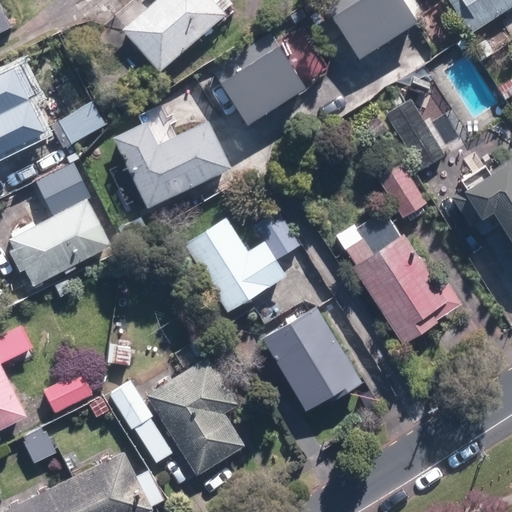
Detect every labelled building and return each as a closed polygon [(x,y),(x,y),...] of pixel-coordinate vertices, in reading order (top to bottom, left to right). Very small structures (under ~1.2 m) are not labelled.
[(158,0),(127,27),(163,69),(230,12),(227,8),(235,1),(233,0),(158,0)] [(330,0),(344,22),(365,55),(423,19),(411,0),(330,0)] [(511,0),(453,0),(473,30),(511,5),(511,0)] [(0,5),(0,32),(14,25),(3,4),(0,5)] [(218,65),(232,88),(253,120),(311,84),(284,42),(281,44),(273,31),(218,65)] [(490,39),(475,47),(482,59),(497,50),(490,39)] [(39,91),(25,63),(20,65),(19,64),(0,73),(0,152),(50,128),(33,94),(39,91)] [(511,78),(501,85),(507,97),(511,94),(511,78)] [(412,97),(388,112),(423,168),(447,153),(412,97)] [(54,125),(66,146),(108,122),(96,102),(54,125)] [(211,117),(162,141),(151,118),(117,135),(151,205),(181,190),(182,191),(235,165),(211,117)] [(511,155),(504,160),(506,163),(482,178),(480,179),(479,178),(454,193),(473,223),(498,208),(500,207),(511,226),(511,155)] [(380,173),(405,214),(429,199),(404,159),(380,173)] [(40,180),(56,211),(93,192),(77,161),(40,180)] [(15,236),(20,245),(13,249),(24,269),(31,266),(40,282),(114,243),(90,197),(15,236)] [(261,221),(282,254),(301,242),(280,209),(261,221)] [(143,215),(122,226),(130,243),(152,232),(143,215)] [(231,308),(272,282),(290,271),(268,237),(251,248),(230,215),(189,240),(231,308)] [(448,276),(439,282),(407,231),(376,251),(357,221),(339,232),(357,262),(356,263),(404,342),(442,319),(435,308),(439,305),(444,314),(464,301),(448,276)] [(159,287),(142,275),(126,298),(143,310),(159,287)] [(74,289),(69,278),(58,283),(63,295),(74,289)] [(308,310),(266,335),(309,407),(341,388),(344,392),(366,378),(320,303),(308,310)] [(25,323),(0,335),(0,428),(30,412),(26,404),(39,397),(21,363),(9,369),(6,363),(37,347),(25,323)] [(243,402),(212,354),(197,363),(197,362),(151,392),(201,470),(247,441),(228,411),(243,402)] [(94,393),(85,370),(48,386),(58,408),(94,393)] [(134,379),(113,391),(134,426),(155,413),(134,379)] [(155,417),(139,427),(158,459),(175,449),(155,417)] [(49,428),(28,439),(38,457),(59,447),(49,428)] [(152,467),(140,473),(128,449),(0,510),(0,511),(144,511),(156,506),(154,502),(166,496),(152,467)]
